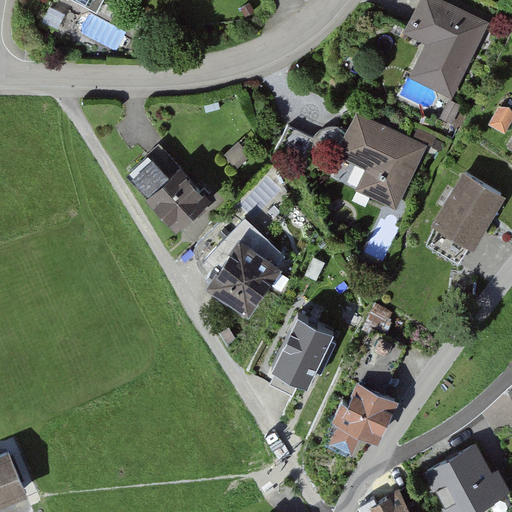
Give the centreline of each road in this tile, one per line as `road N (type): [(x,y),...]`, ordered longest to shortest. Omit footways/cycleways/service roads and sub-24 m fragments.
road 1 (track): [(53,75),(319,511)]
road 2 (residential): [(0,74),(172,77),(235,66),(293,41),(337,0)]
road 3 (residential): [(384,449),(511,271)]
road 4 (residential): [(384,449),(511,361)]
